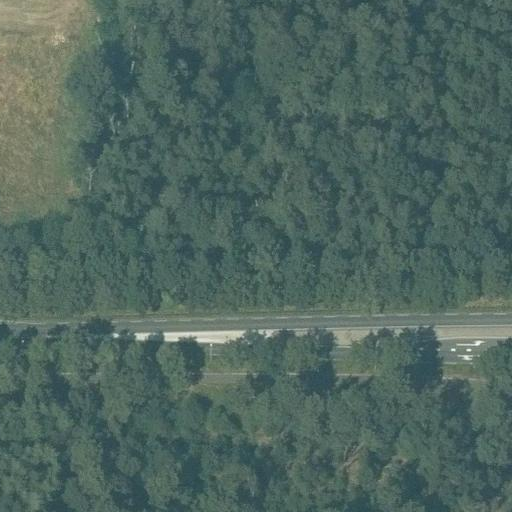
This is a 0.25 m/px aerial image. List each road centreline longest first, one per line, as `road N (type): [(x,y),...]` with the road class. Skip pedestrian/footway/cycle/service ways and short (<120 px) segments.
road 1 (primary): [(58,337),(511,355)]
road 2 (primary): [(511,321),(58,337)]
